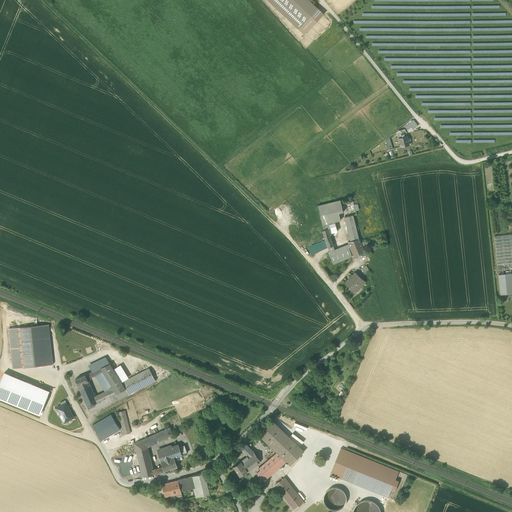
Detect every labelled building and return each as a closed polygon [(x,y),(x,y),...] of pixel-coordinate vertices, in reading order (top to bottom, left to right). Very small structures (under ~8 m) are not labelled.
[(267,0),(298,29),(318,8),(308,0),(267,0)] [(324,14),(318,8),(298,29),(305,34),(324,14)] [(405,127),(407,130),(416,123),(414,120),(405,127)] [(399,138),(401,147),(409,145),(407,136),(405,129),(399,131),(401,137),(399,138)] [(318,205),(323,225),(327,224),(341,221),(339,213),(343,212),(340,200),(318,205)] [(349,243),(350,247),(360,243),(359,239),(353,215),(344,217),(350,241),(348,242),(349,243)] [(329,228),(328,229),(324,230),(322,231),(325,241),(328,247),(333,246),(330,236),(331,235),(331,234),(329,228)] [(511,234),(494,236),(497,265),(511,263),(511,234)] [(317,252),(328,247),(325,241),(309,247),(312,254),(317,252)] [(354,256),(356,255),(358,254),(364,252),(360,243),(350,247),(354,255),(354,256)] [(348,246),(333,252),(333,250),(329,252),(328,252),(333,264),(352,256),(349,248),(348,246)] [(361,269),(364,274),(370,271),(366,265),(361,269)] [(350,288),(354,291),(359,286),(360,287),(365,282),(356,273),(354,273),(352,276),(352,277),(353,277),(350,280),(348,280),(346,282),(347,283),(350,286),(350,288)] [(498,275),(500,294),(511,293),(511,281),(511,273),(498,275)] [(41,325),(45,365),(53,364),(49,324),(41,325)] [(41,325),(21,327),(25,367),(45,365),(41,325)] [(13,369),(25,367),(21,327),(9,329),(13,369)] [(100,368),(110,364),(107,359),(89,367),(92,372),(93,372),(95,376),(105,392),(108,390),(109,389),(112,387),(100,368)] [(100,368),(112,387),(116,394),(125,390),(121,382),(113,369),(110,364),(100,368)] [(113,369),(121,382),(127,380),(118,365),(113,369)] [(149,369),(127,380),(121,382),(125,390),(128,395),(155,381),(149,369)] [(49,391),(4,373),(0,382),(0,398),(39,414),(40,414),(42,415),(43,411),(41,410),(49,391)] [(75,379),(81,392),(91,387),(88,381),(86,375),(85,375),(75,379)] [(81,392),(87,407),(103,400),(106,405),(128,395),(125,390),(116,394),(112,387),(109,389),(108,390),(105,392),(95,397),(91,387),(81,392)] [(90,413),(106,405),(103,400),(87,407),(90,413)] [(60,415),(64,423),(73,418),(70,412),(69,411),(70,411),(66,403),(61,406),(58,407),(61,414),(60,415)] [(118,412),(124,435),(130,433),(125,411),(118,412)] [(92,426),(101,441),(120,430),(111,415),(92,426)] [(278,454),(271,460),(277,467),(285,461),(290,466),(304,451),(272,420),(258,435),(277,452),(278,454)] [(134,444),(137,456),(149,453),(147,446),(172,435),(170,428),(134,444)] [(240,449),(248,456),(253,452),(253,451),(252,450),(245,444),(240,449)] [(179,447),(178,445),(157,451),(161,462),(174,458),(182,456),(182,455),(179,447)] [(179,447),(182,455),(187,453),(184,445),(179,447)] [(330,474),(388,497),(391,489),(395,491),(399,481),(395,480),(399,472),(341,448),(330,474)] [(259,461),(253,452),(248,456),(241,461),(233,466),(240,476),(247,471),(257,464),(259,461)] [(278,454),(277,452),(259,467),(260,469),(271,460),(278,454)] [(142,477),(152,475),(151,471),(153,470),(149,453),(137,456),(142,477)] [(163,468),(164,471),(177,467),(174,458),(161,462),(163,468)] [(260,469),(261,470),(265,478),(277,467),(271,460),(260,469)] [(262,480),(265,478),(261,470),(257,473),(261,480),(262,480)] [(195,493),(196,498),(199,497),(210,494),(204,473),(193,476),(190,477),(193,488),(195,493)] [(178,480),(178,481),(181,492),(193,488),(190,477),(178,480)] [(275,485),(294,510),(304,502),(284,477),(275,485)] [(176,491),(177,495),(181,494),(181,492),(178,481),(171,483),(173,492),(176,491)] [(162,485),(165,497),(177,495),(176,491),(173,492),(171,483),(162,485)] [(324,497),(324,501),(326,505),(329,508),(333,510),(337,509),(341,508),(344,505),(346,500),(345,496),(344,492),(341,489),(337,488),(332,488),(328,490),(325,493),(324,497)] [(369,500),(363,501),(358,503),(355,507),(352,511),(380,511),(378,506),(374,502),(369,500)]
